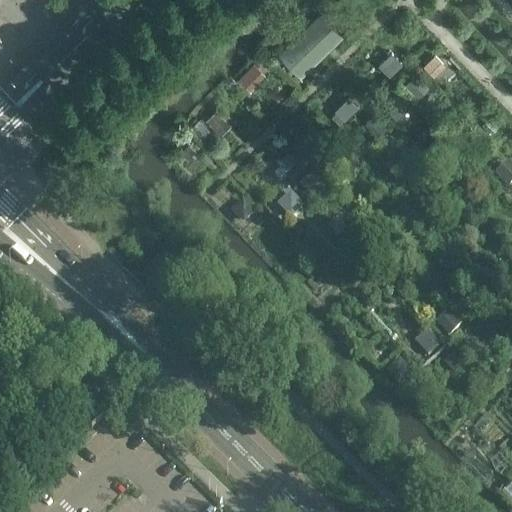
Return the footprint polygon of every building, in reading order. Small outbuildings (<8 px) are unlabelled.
[(342,37),(319,14),(279,53),(301,76),(342,37)] [(254,62),(242,78),(254,87),(266,71),(254,62)] [(511,161),(509,159),(496,173),(510,186),(511,183),(511,161)] [(311,174),(301,185),(316,199),(326,188),(311,174)] [(281,204),(292,215),(302,204),(291,194),(281,204)] [(448,310),(437,323),(451,335),(462,322),(448,310)] [(430,331),(413,344),(424,358),(441,345),(430,331)] [(114,408),(96,390),(73,413),(91,430),(114,408)]
